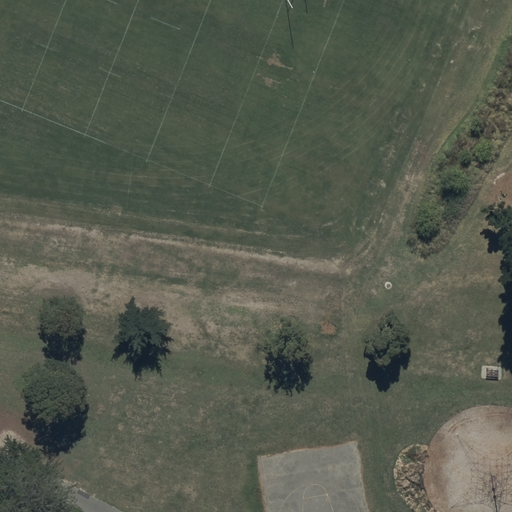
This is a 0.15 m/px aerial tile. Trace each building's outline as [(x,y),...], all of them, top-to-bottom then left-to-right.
[(65,0),(15,0),(12,32),(61,38),(65,0)] [(177,0),(112,0),(103,26),(162,46),(177,0)] [(399,69),(315,33),(296,83),(401,128),(416,93),(393,83),(399,69)] [(299,130),(249,138),(261,222),(311,214),(299,130)] [(98,137),(52,132),(43,195),(89,201),(98,137)] [(202,145),(154,153),(163,215),(211,208),(202,145)]
